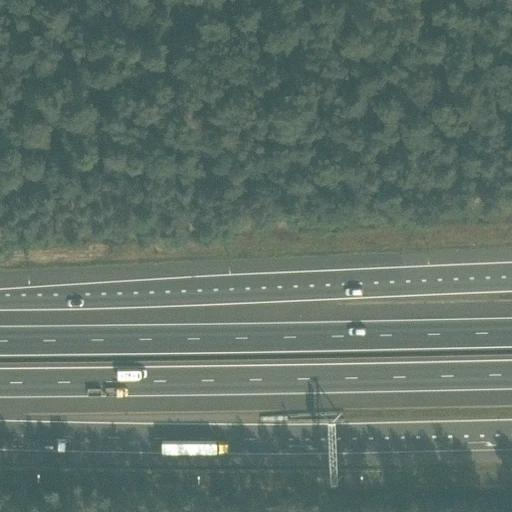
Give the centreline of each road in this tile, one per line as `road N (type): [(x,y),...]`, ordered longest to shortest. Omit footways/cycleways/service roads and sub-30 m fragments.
road 1 (motorway): [(511,278),(0,296)]
road 2 (motorway): [(511,331),(0,340)]
road 3 (motorway): [(0,384),(511,375)]
road 4 (motorway): [(0,434),(511,436)]
